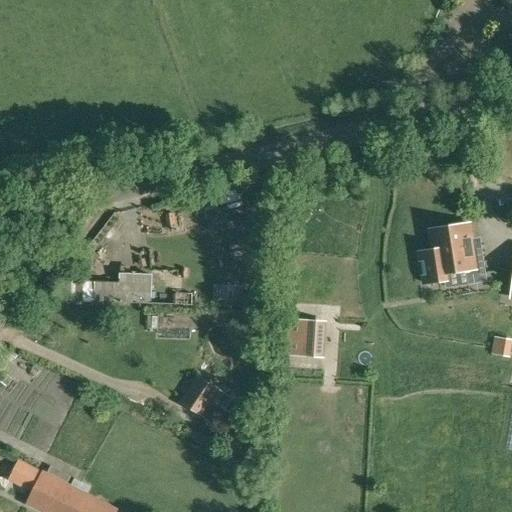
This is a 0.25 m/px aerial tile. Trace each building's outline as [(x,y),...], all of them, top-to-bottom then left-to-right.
[(255,231),(254,218),(234,218),(234,223),(225,223),(225,231),(255,231)] [(433,251),(419,253),(424,283),(447,280),(446,273),(468,270),(469,276),(485,274),(479,239),(472,240),(470,224),(430,230),(433,251)] [(150,305),(152,276),(121,274),(121,284),(96,282),(95,302),(150,305)] [(304,322),(301,354),(317,356),(320,323),(304,322)] [(218,391),(199,379),(183,404),(202,416),(218,391)] [(19,462),(10,479),(34,491),(28,503),(44,511),(115,511),(116,510),(43,473),(43,474),(19,462)]
